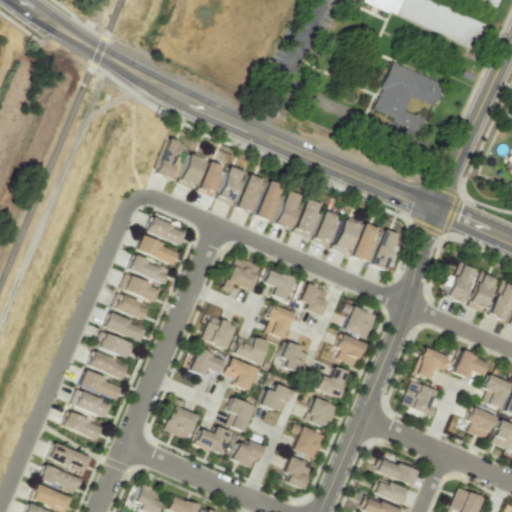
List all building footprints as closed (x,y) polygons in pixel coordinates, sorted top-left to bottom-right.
[(390,0),(385,10),(362,0),(390,0)] [(436,0),(443,3),(464,12),(485,22),(473,49),(452,39),(431,30),(410,20),(389,10),(393,0),(436,0)] [(387,57),(436,80),(426,101),(406,92),(399,108),(420,117),(414,129),(368,108),(378,86),(374,84),(387,57)] [(459,69),(472,75),(469,82),(456,76),(459,69)] [(164,179),(179,144),(165,137),(149,172),(164,179)] [(511,150),(503,156),(511,170),(511,150)] [(199,159),(184,153),(172,182),(187,188),(199,159)] [(206,196),(218,167),(204,161),(191,190),(206,196)] [(239,171),(224,166),(211,199),(226,205),(239,171)] [(231,208),(246,212),(256,178),(241,174),(231,208)] [(249,216),(263,221),(277,185),(263,180),(249,216)] [(284,229),(294,195),(280,191),(270,225),(284,229)] [(302,238),(316,205),(301,199),(287,232),(302,238)] [(322,246),(332,215),(317,211),(308,241),(322,246)] [(140,231),(173,244),(178,230),(145,217),(140,231)] [(342,254),(351,224),(336,219),(327,250),(342,254)] [(363,261),(372,227),(356,223),(347,257),(363,261)] [(379,270),(392,234),(378,229),(365,265),(379,270)] [(130,249),(165,264),(171,251),(136,236),(130,249)] [(163,268),(126,256),(122,271),(158,283),(163,268)] [(254,265),(230,257),(218,287),(226,290),(228,284),(245,290),(254,265)] [(469,270),(455,264),(440,296),(454,303),(469,270)] [(288,278),(262,268),(256,282),(268,287),(265,295),(279,300),(288,278)] [(462,306),(477,312),(490,277),(475,272),(462,306)] [(153,288),(119,274),(114,289),(147,302),(153,288)] [(511,288),(497,281),(483,314),(498,321),(511,288)] [(313,315),(323,292),(300,283),(292,300),(300,303),(298,309),(313,315)] [(106,307),(134,320),(141,305),(112,293),(106,307)] [(343,313),(337,329),(361,339),(370,315),(340,302),(336,311),(343,313)] [(259,317),(264,319),(259,332),(276,339),(287,313),(265,304),(259,317)] [(138,325),(102,314),(97,329),(134,340),(138,325)] [(227,323),(204,316),(197,341),(221,348),(227,323)] [(90,346),(118,358),(124,343),(96,332),(90,346)] [(325,355),(348,365),(358,343),(334,333),(325,355)] [(233,337),(226,353),(252,363),(261,341),(247,336),(245,341),(233,337)] [(302,350),(280,343),(273,365),(295,373),(302,350)] [(440,355),(417,347),(407,373),(422,379),(427,367),(435,370),(440,355)] [(182,370),(197,376),(199,368),(212,373),(217,359),(190,349),(182,370)] [(120,365),(88,351),(81,365),(114,380),(120,365)] [(446,373),(460,378),(463,370),(475,375),(481,361),(454,351),(446,373)] [(250,368),(224,358),(218,374),(229,378),(226,385),(241,390),(250,368)] [(323,378),(315,375),(309,389),(331,397),(341,371),(328,366),(323,378)] [(108,399),(114,385),(78,371),(72,385),(108,399)] [(476,402),(493,409),(503,383),(481,374),(476,388),(481,390),(476,402)] [(420,413),(429,390),(405,381),(396,404),(420,413)] [(266,391),(258,389),(254,406),(278,412),(284,389),(267,385),(266,391)] [(511,388),(505,386),(498,412),(511,416),(511,388)] [(64,403),(97,418),(104,404),(71,389),(64,403)] [(323,428),(332,407),(308,397),(299,418),(323,428)] [(238,431),(246,405),(224,398),(220,412),(223,413),(220,426),(238,431)] [(159,431),(183,438),(190,414),(175,409),(177,402),(169,399),(159,431)] [(488,415),(465,406),(460,421),(465,422),(461,431),(480,438),(488,415)] [(56,426),(89,439),(94,425),(61,412),(56,426)] [(485,442),(503,449),(506,441),(511,443),(511,426),(494,419),(485,442)] [(292,434),(286,449),(309,459),(319,436),(289,422),(285,431),(292,434)] [(223,432),(209,426),(206,434),(194,429),(188,443),(213,454),(223,432)] [(240,444),(230,441),(225,460),(248,467),(255,445),(241,440),(240,444)] [(77,472),(83,457),(48,443),(42,457),(77,472)] [(305,464),(283,458),(276,483),(298,488),(305,464)] [(369,473),(406,483),(410,469),(373,459),(369,473)] [(33,481),(70,491),(74,476),(37,466),(33,481)] [(402,489),(372,478),(366,493),(396,504),(402,489)] [(64,498),(31,483),(25,497),(58,511),(64,498)] [(132,511),(137,511),(150,511),(154,501),(143,498),(146,488),(133,484),(128,501),(134,503),(132,511)] [(443,509),(450,511),(469,511),(476,498),(452,488),(443,509)] [(160,509),(168,511),(188,511),(191,505),(165,496),(160,509)] [(357,511),(392,511),(393,509),(360,496),(354,510),(357,511)] [(18,511),(44,511),(22,503),(18,511)]
